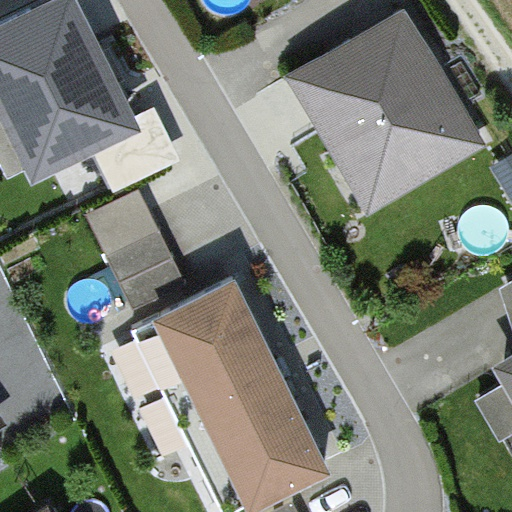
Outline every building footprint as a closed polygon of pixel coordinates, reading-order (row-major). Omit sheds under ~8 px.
[(129,116),(71,0),(55,0),(0,27),(0,81),(10,101),(0,105),(0,148),(9,168),(36,155),(38,160),(129,116)] [(297,74),(377,211),(489,145),(410,9),(297,74)] [(188,281),(161,227),(107,254),(134,308),(188,281)] [(134,326),(225,511),(226,511),(326,464),(235,277),(134,326)] [(511,281),(511,356),(506,359),(511,369),(511,376),(477,396),(501,438),(511,431),(511,280),(511,281)] [(263,511),(300,511),(293,497),(263,511)] [(63,511),(57,503),(42,511),(63,511)]
